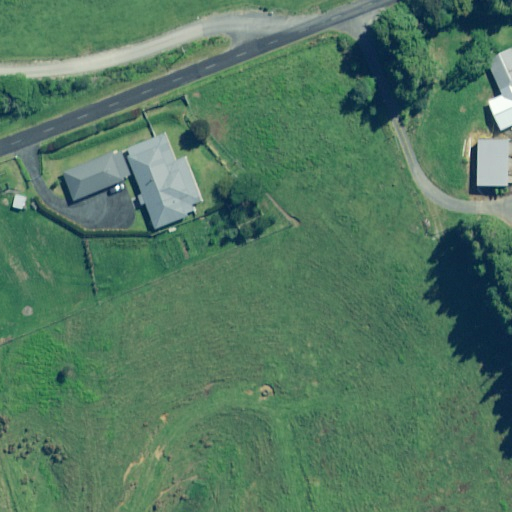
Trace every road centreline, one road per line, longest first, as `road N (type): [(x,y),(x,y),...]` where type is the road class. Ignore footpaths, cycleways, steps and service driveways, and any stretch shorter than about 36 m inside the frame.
road 1 (residential): [(0,148),(396,0)]
road 2 (track): [(0,86),(123,64),(222,28),(245,29),(279,47)]
